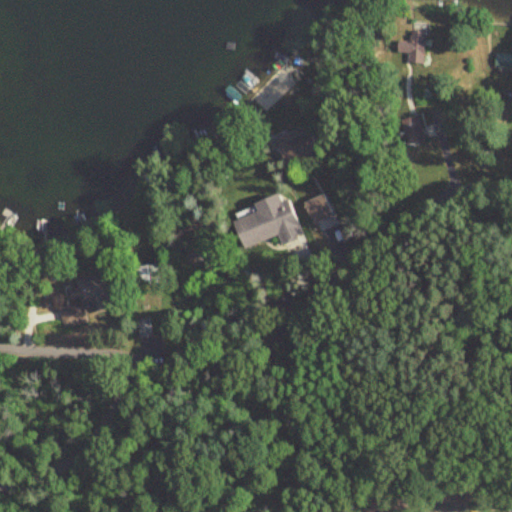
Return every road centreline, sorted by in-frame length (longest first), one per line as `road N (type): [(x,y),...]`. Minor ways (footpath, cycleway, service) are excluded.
road 1 (residential): [(299,511),(306,475),(271,335),(428,193),(435,137),(427,106)]
road 2 (residential): [(0,486),(38,480),(73,461),(118,402),(130,356),(0,348)]
road 3 (residential): [(245,57),(376,242)]
